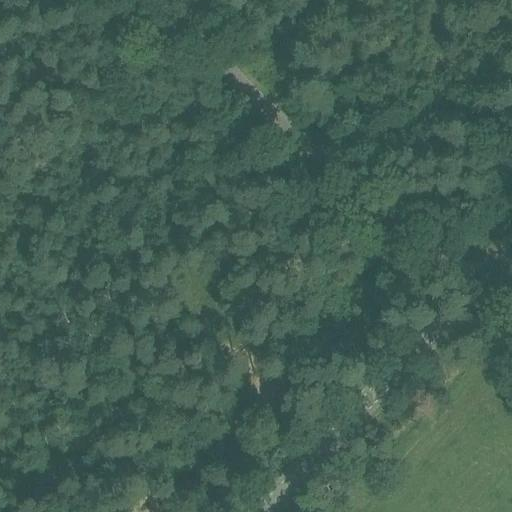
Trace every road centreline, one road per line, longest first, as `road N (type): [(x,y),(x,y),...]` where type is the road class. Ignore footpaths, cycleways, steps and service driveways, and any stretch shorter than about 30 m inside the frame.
road 1 (tertiary): [(267,511),(511,251)]
road 2 (track): [(166,0),(236,76),(353,180)]
road 3 (unknown): [(511,333),(349,511)]
road 4 (track): [(353,180),(511,304)]
